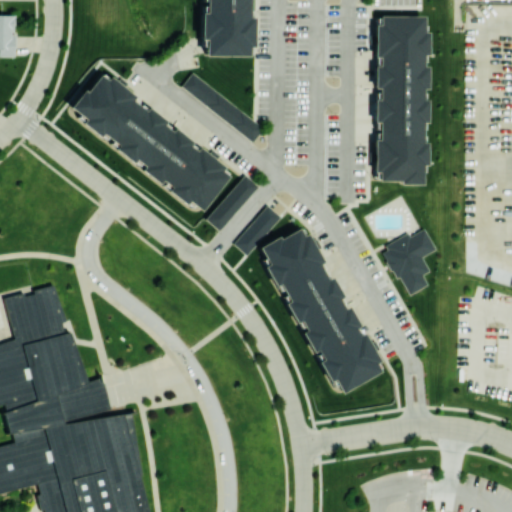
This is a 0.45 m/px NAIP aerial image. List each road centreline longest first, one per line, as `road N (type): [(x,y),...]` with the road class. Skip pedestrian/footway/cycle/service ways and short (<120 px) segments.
road 1 (residential): [(18,120),(201,264),(247,313),(291,403),(304,511)]
road 2 (residential): [(511,443),(432,427),(301,445)]
road 3 (residential): [(53,0),(43,76),(0,138)]
